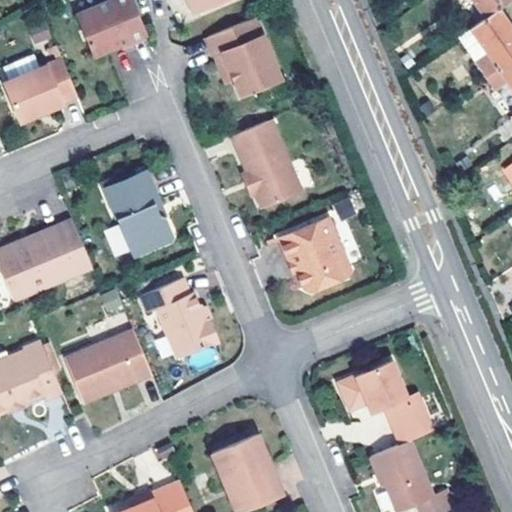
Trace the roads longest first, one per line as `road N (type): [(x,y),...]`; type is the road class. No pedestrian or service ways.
road 1 (residential): [(272,358),(162,110),(46,156),(2,194)]
road 2 (tertiary): [(450,285),(331,0)]
road 3 (residential): [(272,358),(51,478)]
road 4 (residential): [(450,285),(272,358)]
road 5 (residential): [(332,511),(272,358)]
road 6 (tertiary): [(511,434),(450,285)]
